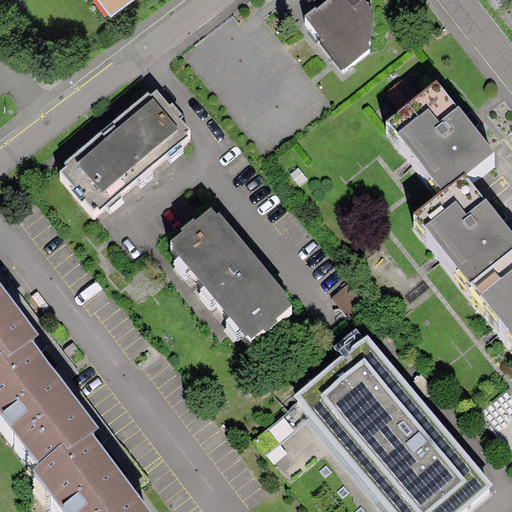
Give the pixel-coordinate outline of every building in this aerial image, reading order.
[(306,21),(322,41),(319,43),(343,73),(370,51),(376,12),(365,0),(313,0),(309,3),(317,12),(306,21)] [(386,94),(406,119),(426,103),(406,78),(386,94)] [(465,129),(438,94),(426,103),(406,119),(387,134),(443,205),(466,187),(494,166),(465,129)] [(152,104),(150,102),(107,136),(65,170),(68,174),(62,178),(94,219),(186,144),(185,142),(189,138),(180,127),(183,124),(173,112),(170,114),(158,99),(152,104)] [(511,245),(494,222),(466,187),(443,205),(415,228),(511,351),(511,245)] [(216,225),(210,217),(171,251),(174,254),(170,258),(245,345),(247,343),(252,348),(264,338),(266,340),(294,316),(288,308),(290,306),(253,261),(220,222),(216,225)] [(352,282),(333,298),(353,323),(373,307),(352,282)] [(1,304),(0,302),(0,377),(5,374),(8,379),(34,360),(40,356),(1,304)] [(435,426),(367,346),(297,406),(387,511),(468,511),(492,492),(435,426)] [(5,374),(0,377),(0,430),(40,483),(63,466),(68,473),(93,454),(100,448),(69,406),(34,360),(8,379),(5,374)] [(63,466),(40,483),(33,488),(51,511),(136,511),(121,491),(93,454),(68,473),(63,466)]
